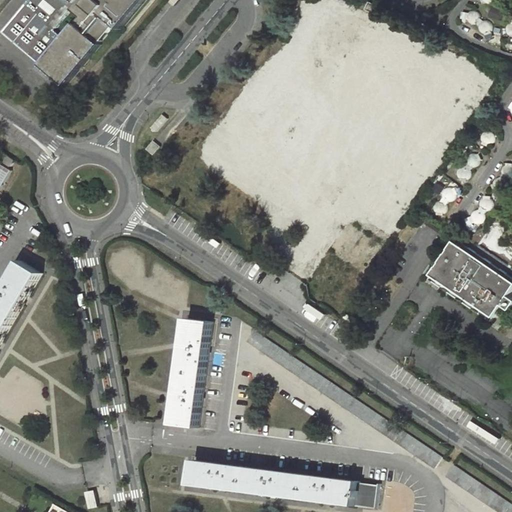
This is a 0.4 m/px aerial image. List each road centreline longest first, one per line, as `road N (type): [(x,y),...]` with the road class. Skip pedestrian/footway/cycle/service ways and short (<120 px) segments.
road 1 (unclassified): [(125,211),(511,471)]
road 2 (tertiary): [(80,228),(133,511)]
road 3 (unclassified): [(109,157),(126,120),(226,0)]
road 4 (unknown): [(446,231),(361,370)]
